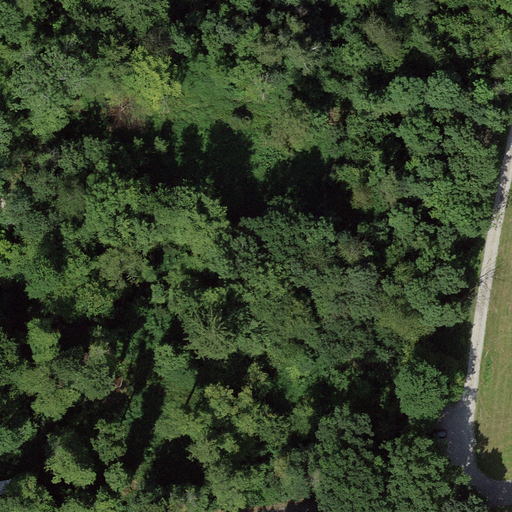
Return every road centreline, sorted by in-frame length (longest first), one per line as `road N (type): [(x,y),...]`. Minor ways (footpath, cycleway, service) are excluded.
road 1 (track): [(464,502),(479,319),(511,158)]
road 2 (track): [(0,221),(89,75),(109,0)]
